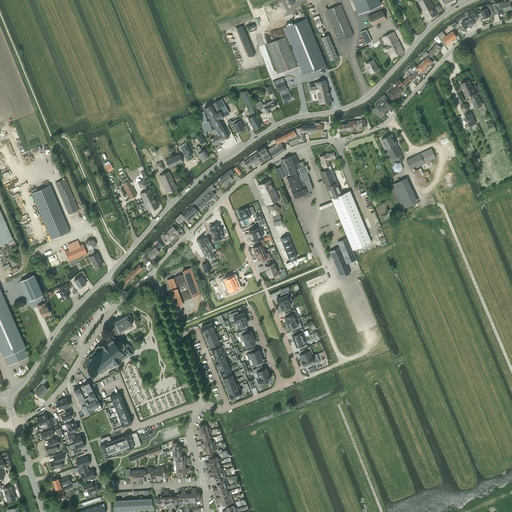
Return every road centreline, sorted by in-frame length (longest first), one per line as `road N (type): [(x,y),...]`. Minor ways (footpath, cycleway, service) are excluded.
road 1 (unclassified): [(126,254),(219,162),(286,119),(367,96),(434,22),(470,0)]
road 2 (residential): [(224,196),(293,148),(384,124),(459,43),(511,21)]
road 3 (track): [(412,151),(433,144),(441,159),(433,184),(511,370)]
road 4 (residential): [(281,386),(300,378),(224,196)]
road 5 (residential): [(5,396),(126,254)]
road 6 (residential): [(65,382),(109,313),(148,274)]
